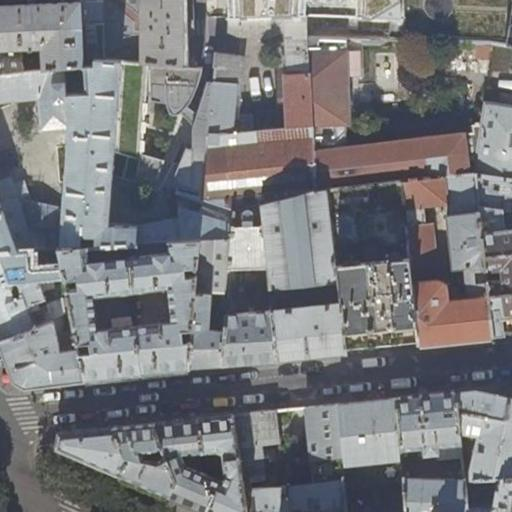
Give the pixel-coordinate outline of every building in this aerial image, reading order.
[(104,0),(105,4),(103,4),(82,5),(82,0),(30,0),(31,7),(25,8),(0,8),(0,77),(22,75),(20,53),(41,53),(43,74),(66,72),(85,70),(96,69),(96,63),(134,66),(150,66),(155,67),(183,68),(183,67),(182,25),(182,19),(181,0),(104,0)] [(404,22),(402,0),(227,0),(228,22),(307,18),(404,22)] [(511,0),(402,0),(404,22),(307,18),(309,39),(346,40),(491,45),(511,48),(511,0)] [(309,39),(307,18),(228,22),(229,33),(243,39),(272,43),(288,34),(290,76),(286,76),(287,128),(245,135),(243,117),(235,119),(242,56),(215,52),(213,69),(215,69),(212,104),(211,106),(201,205),(235,217),(235,215),(246,212),(247,212),(248,212),(257,209),(261,208),(318,193),(309,39)] [(309,39),(318,193),(322,192),(329,191),(404,183),(418,341),(418,346),(455,342),(493,339),(480,209),(477,176),(511,180),(511,108),(486,104),(483,128),(475,129),(476,135),(465,137),(465,136),(402,143),(401,142),(381,144),(380,146),(348,149),(347,127),(351,127),(348,52),(347,51),(346,40),(309,39)] [(67,97),(66,72),(43,74),(22,75),(0,77),(0,254),(35,252),(60,251),(88,250),(123,248),(131,247),(170,245),(201,244),(233,242),(234,230),(235,217),(201,205),(211,106),(212,104),(215,69),(213,69),(183,67),(183,68),(155,67),(150,66),(134,66),(96,63),(96,69),(85,70),(87,95),(67,97)] [(511,180),(477,176),(480,209),(511,212),(511,205),(511,180)] [(404,183),(329,191),(339,287),(341,307),(345,348),(376,345),(415,341),(418,341),(404,183)] [(322,192),(318,193),(261,208),(268,272),(272,314),(277,360),(312,357),(346,353),(345,348),(341,307),(279,313),(277,293),(339,287),(329,191),(322,192)] [(268,272),(261,208),(257,209),(257,218),(254,218),(254,217),(254,216),(253,215),(253,214),(252,213),(251,213),(250,212),(249,212),(248,212),(247,212),(246,212),(245,213),(245,214),(244,214),(243,215),(243,216),(243,217),(243,218),(244,230),(234,230),(233,242),(230,273),(268,272)] [(511,212),(480,209),(493,339),(504,337),(504,335),(511,334),(511,212)] [(230,273),(233,242),(201,244),(199,269),(198,279),(192,334),(191,344),(188,370),(203,368),(222,366),(225,334),(209,333),(212,297),(228,299),(230,273)] [(199,269),(201,244),(170,245),(171,257),(132,261),(135,295),(170,291),(174,326),(137,330),(141,375),(163,372),(188,370),(191,344),(182,344),(183,334),(192,334),(198,279),(187,280),(187,270),(199,269)] [(132,261),(131,247),(123,248),(126,261),(90,265),(88,250),(60,251),(66,282),(77,281),(79,291),(68,292),(70,300),(73,317),(77,333),(79,345),(89,344),(91,354),(81,355),(86,380),(109,378),(141,375),(137,330),(99,332),(95,300),(135,295),(132,261)] [(35,254),(35,252),(0,254),(0,288),(10,288),(13,287),(9,277),(13,276),(11,270),(29,268),(32,286),(41,286),(52,285),(47,265),(46,265),(44,265),(42,264),(41,264),(39,262),(38,261),(37,260),(36,258),(35,256),(35,254)] [(54,264),(47,265),(52,285),(58,284),(54,264)] [(46,303),(41,286),(32,286),(18,287),(23,302),(15,302),(10,288),(0,288),(0,340),(60,321),(65,319),(62,303),(40,312),(38,306),(46,303)] [(62,302),(62,303),(65,319),(73,317),(70,300),(62,302)] [(228,301),(225,334),(222,366),(250,363),(277,360),(272,314),(239,317),(238,308),(236,308),(236,302),(228,301)] [(63,327),(60,321),(0,340),(0,344),(6,360),(13,380),(23,387),(66,383),(86,380),(81,355),(79,345),(77,333),(60,336),(63,327)] [(455,391),(459,431),(467,433),(465,437),(471,439),(472,434),(477,436),(470,473),(472,479),(511,476),(511,384),(498,386),(455,391)] [(462,457),(459,431),(455,391),(426,394),(396,397),(402,450),(417,448),(417,454),(424,453),(424,454),(436,453),(437,459),(462,457)] [(402,450),(396,397),(352,402),(338,403),(339,413),(345,485),(405,479),(402,450)] [(253,412),(233,414),(247,511),(286,511),(284,486),(251,487),(249,477),(263,475),(260,446),(279,443),(276,410),(253,412)] [(284,486),(286,511),(346,511),(339,413),(331,414),(332,418),(316,420),(319,447),(325,446),(329,482),(284,486)] [(212,417),(197,418),(202,451),(216,450),(223,454),(225,473),(209,474),(206,472),(208,490),(214,492),(206,511),(247,511),(233,414),(212,417)] [(175,421),(154,423),(175,481),(169,496),(183,502),(206,511),(214,492),(208,490),(206,472),(193,467),(199,452),(202,451),(197,418),(175,421)] [(169,496),(175,481),(154,423),(131,425),(113,427),(119,475),(139,483),(169,496)] [(85,460),(119,475),(113,427),(92,429),(59,433),(57,448),(85,460)] [(511,511),(511,476),(472,479),(472,490),(496,489),(493,503),(490,507),(468,506),(468,511),(511,511)] [(405,479),(407,511),(468,511),(468,506),(465,481),(405,479)]
